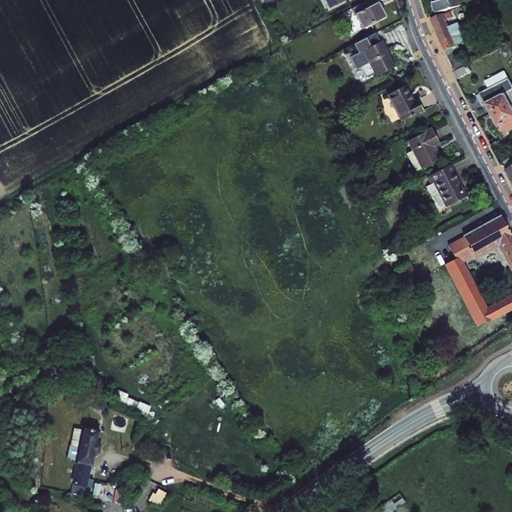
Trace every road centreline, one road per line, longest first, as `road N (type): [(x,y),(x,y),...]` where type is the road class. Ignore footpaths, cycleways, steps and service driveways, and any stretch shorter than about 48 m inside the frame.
road 1 (residential): [(407,0),(511,217)]
road 2 (tertiary): [(425,414),(285,511)]
